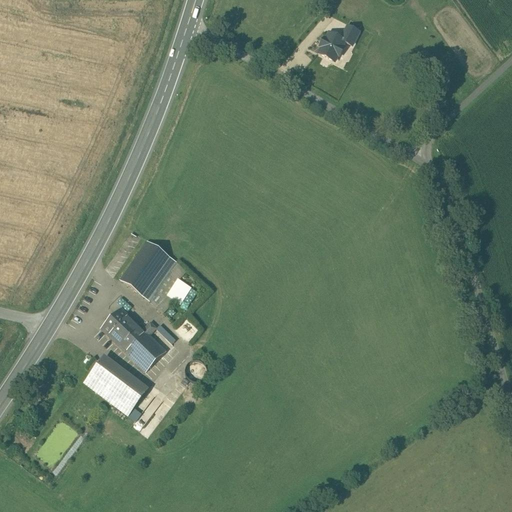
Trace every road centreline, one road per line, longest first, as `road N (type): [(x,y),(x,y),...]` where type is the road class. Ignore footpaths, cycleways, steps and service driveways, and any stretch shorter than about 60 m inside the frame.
road 1 (unclassified): [(511,400),(444,184),(412,154),(189,19)]
road 2 (secondary): [(189,19),(150,129),(49,328)]
